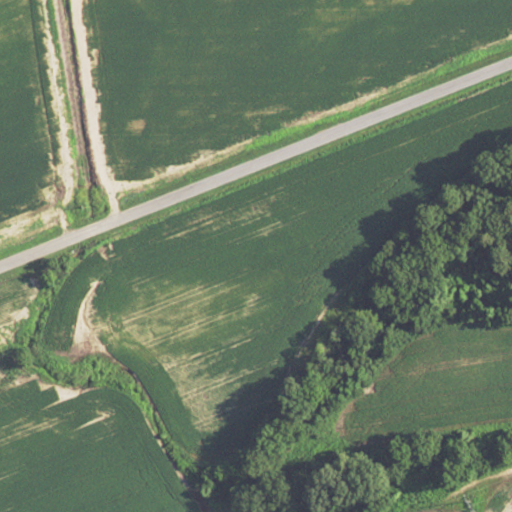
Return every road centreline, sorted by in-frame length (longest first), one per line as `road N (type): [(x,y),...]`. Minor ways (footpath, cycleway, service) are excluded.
road 1 (residential): [(511,62),(0,267)]
road 2 (track): [(111,223),(149,284),(181,296),(271,306),(296,324),(296,349),(246,462)]
